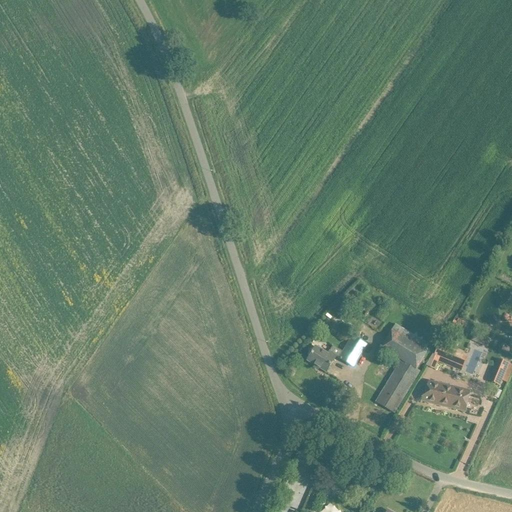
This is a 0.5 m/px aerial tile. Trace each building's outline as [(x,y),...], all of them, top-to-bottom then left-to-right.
[(392,331),(386,340),(381,348),(389,353),(387,357),(397,363),(399,359),(401,360),(376,402),(395,414),(400,405),(420,372),(417,370),(427,352),(392,331)] [(353,336),(343,352),(339,359),(353,367),(366,345),(353,336)] [(440,342),(432,360),(461,372),(467,358),(462,356),(463,352),(440,342)] [(336,356),(339,359),(343,352),(334,347),(330,352),(329,352),(328,354),(316,347),(313,352),(308,361),(326,372),(336,356)] [(470,391),(429,382),(425,391),(421,401),(427,402),(427,403),(465,412),(470,391)]
